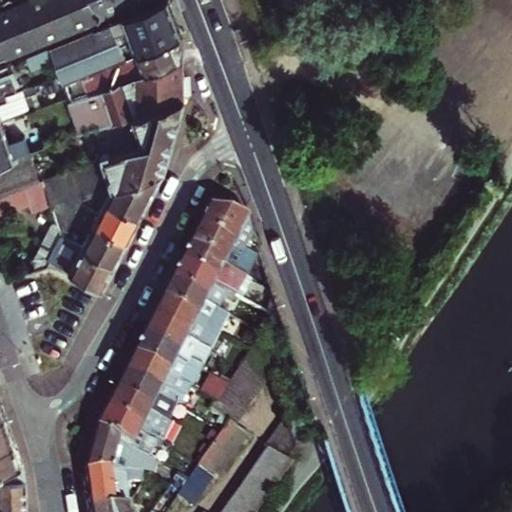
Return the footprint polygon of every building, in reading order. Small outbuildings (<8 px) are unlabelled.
[(37,0),(0,15),(0,65),(159,0),(37,0)] [(65,86),(101,72),(183,39),(171,2),(52,50),(57,64),(62,78),(65,86)] [(511,38),(468,8),(455,24),(459,27),(488,49),(480,62),(511,84),(511,93),(506,103),(511,107),(511,38)] [(117,90),(185,63),(183,39),(101,72),(105,79),(112,76),(117,90)] [(52,50),(36,57),(41,70),(57,64),(52,50)] [(99,132),(186,103),(188,97),(185,63),(117,90),(72,108),(76,118),(82,138),(99,132)] [(0,102),(22,94),(11,67),(4,70),(0,71),(0,102)] [(35,96),(33,89),(26,92),(22,94),(0,102),(0,122),(24,114),(25,114),(20,101),(28,98),(35,96)] [(28,98),(20,101),(25,114),(33,111),(28,98)] [(177,138),(186,103),(99,132),(104,147),(110,145),(113,152),(107,155),(109,161),(177,138)] [(31,134),(24,114),(21,116),(0,123),(0,165),(32,155),(46,150),(40,131),(31,134)] [(119,189),(168,172),(171,166),(177,138),(109,161),(119,189)] [(0,197),(42,184),(32,155),(0,165),(0,197)] [(65,207),(98,196),(119,189),(109,161),(48,181),(54,198),(58,210),(65,207)] [(143,221),(168,172),(119,189),(111,204),(143,221)] [(0,215),(54,198),(48,181),(42,184),(0,197),(0,215)] [(111,204),(99,226),(131,243),(143,221),(111,204)] [(253,224),(212,213),(203,230),(251,255),(259,241),(254,224),(253,224)] [(53,261),(74,273),(106,291),(119,266),(87,248),(67,238),(63,224),(36,271),(34,266),(26,269),(29,277),(33,275),(40,273),(48,270),(53,261)] [(99,226),(87,248),(119,266),(131,243),(99,226)] [(251,255),(203,230),(194,249),(231,268),(252,279),(261,261),(259,260),(251,255)] [(194,249),(184,268),(241,298),(252,279),(231,268),(194,249)] [(241,298),(184,268),(176,285),(212,304),(225,311),(231,299),(239,303),(241,298)] [(258,282),(252,279),(241,298),(248,301),(258,282)] [(176,285),(166,305),(225,335),(235,316),(225,311),(212,304),(176,285)] [(225,335),(166,305),(157,323),(192,342),(216,355),(225,335)] [(266,332),(271,335),(282,320),(282,319),(275,315),(266,332)] [(192,342),(157,323),(147,344),(205,369),(208,371),(216,355),(192,342)] [(235,426),(242,431),(280,381),(266,343),(259,352),(246,371),(238,383),(236,386),(225,401),(217,413),(235,426)] [(205,369),(147,344),(138,363),(175,379),(200,390),(208,371),(205,369)] [(175,379),(138,363),(130,381),(187,406),(191,408),(200,390),(175,379)] [(219,378),(212,395),(225,401),(236,386),(219,378)] [(187,406),(130,381),(121,400),(158,416),(178,426),(184,413),(187,406)] [(0,420),(9,417),(0,391),(0,420)] [(158,416),(121,400),(113,419),(169,444),(175,448),(183,428),(178,426),(158,416)] [(0,450),(18,444),(9,417),(0,420),(0,450)] [(148,435),(113,419),(104,437),(140,453),(147,457),(155,460),(162,447),(166,449),(169,444),(148,435)] [(261,446),(235,426),(234,427),(221,445),(208,463),(201,472),(216,483),(244,445),(256,454),(261,446)] [(290,432),(273,454),(292,468),(299,458),(290,432)] [(140,453),(104,437),(89,481),(151,475),(150,469),(132,469),(140,453)] [(0,473),(26,464),(18,444),(0,450),(0,473)] [(147,457),(140,453),(132,469),(150,469),(155,460),(147,457)] [(267,511),(297,471),(292,468),(273,454),(231,511),(267,511)] [(26,464),(0,473),(0,501),(7,502),(7,511),(32,511),(31,481),(26,464)] [(205,498),(216,483),(201,472),(196,480),(191,487),(205,498)] [(151,484),(151,475),(89,481),(88,482),(91,511),(106,511),(130,499),(129,487),(151,484)] [(138,511),(145,507),(157,499),(153,493),(141,500),(138,496),(130,499),(106,511),(138,511)] [(172,511),(178,504),(172,500),(162,511),(160,511),(172,511)]
